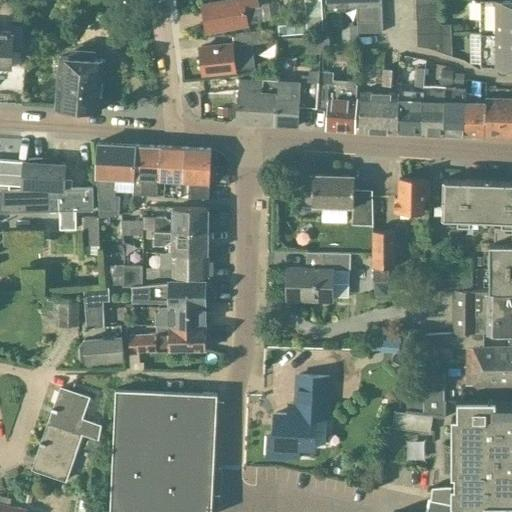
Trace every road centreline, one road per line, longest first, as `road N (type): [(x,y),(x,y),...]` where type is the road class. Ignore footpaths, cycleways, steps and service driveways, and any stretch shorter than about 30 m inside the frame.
road 1 (residential): [(341,506),(234,507),(249,234),(246,137)]
road 2 (tertiary): [(511,156),(246,137)]
road 3 (tertiary): [(175,133),(0,122)]
road 4 (residential): [(0,369),(40,380),(21,447),(16,455),(0,454)]
road 5 (residential): [(175,133),(158,0)]
